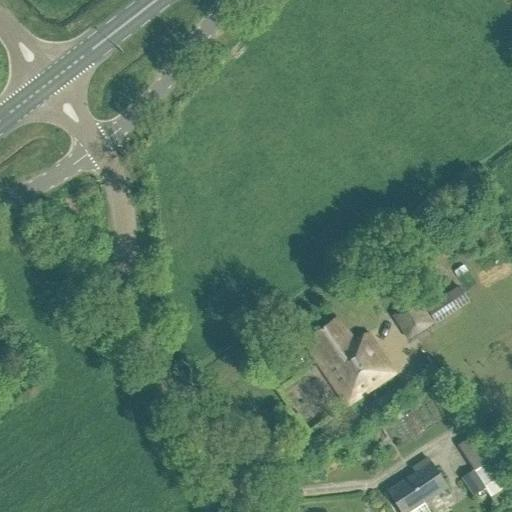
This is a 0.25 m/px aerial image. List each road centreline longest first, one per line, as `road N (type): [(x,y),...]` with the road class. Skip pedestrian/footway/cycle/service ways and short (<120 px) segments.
road 1 (unclassified): [(253,511),(133,327),(124,210),(96,148)]
road 2 (unclassified): [(96,148),(140,110),(227,0)]
road 3 (primary): [(47,83),(156,0)]
